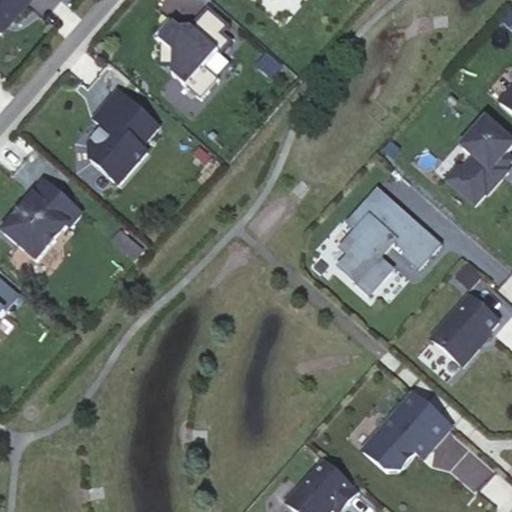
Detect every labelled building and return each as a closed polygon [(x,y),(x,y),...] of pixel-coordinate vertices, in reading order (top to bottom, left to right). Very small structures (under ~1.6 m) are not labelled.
[(30,0),(0,0),(0,34),(3,35),(30,0)] [(232,28),(209,9),(195,28),(191,35),(183,37),(182,31),(171,21),(155,37),(161,44),(162,66),(174,66),(174,78),(204,100),(220,81),(207,68),(220,53),(224,56),(236,43),(227,35),(232,28)] [(511,109),(511,87),(502,101),(511,109)] [(162,129),(119,95),(98,124),(108,131),(95,147),(95,164),(121,186),(150,154),(144,150),(162,129)] [(511,154),(511,140),(491,122),(463,151),(475,161),(463,173),(460,171),(448,184),(478,208),(489,197),(491,197),(511,174),(502,166),(511,154)] [(45,186),(2,232),(39,264),(84,217),(45,186)] [(396,246),(422,272),(444,247),(380,191),(350,224),(360,234),(343,251),(351,260),(343,270),(371,300),(392,273),(384,262),(396,246)] [(0,321),(18,299),(0,281),(0,321)] [(503,327),(472,298),(433,342),(468,370),(503,327)] [(457,430),(416,396),(381,433),(365,454),(387,476),(405,473),(420,456),(428,463),(457,430)] [(347,511),(362,495),(326,462),(288,506),(294,511),(347,511)]
